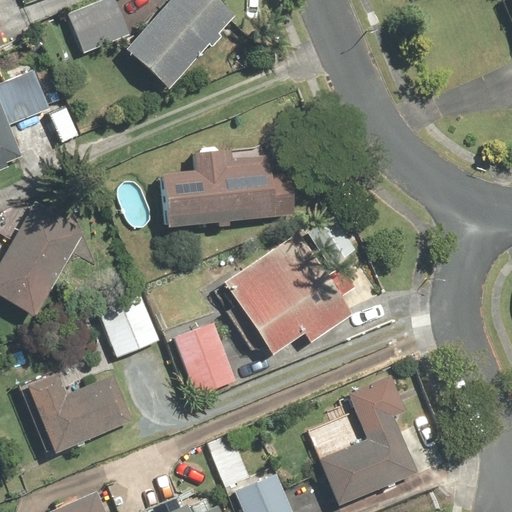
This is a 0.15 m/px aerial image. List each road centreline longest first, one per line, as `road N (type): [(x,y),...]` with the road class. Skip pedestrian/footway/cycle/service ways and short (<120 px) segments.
road 1 (residential): [(511,496),(462,320),(462,270),(477,206)]
road 2 (residential): [(332,0),(398,150),(427,178),(477,206)]
